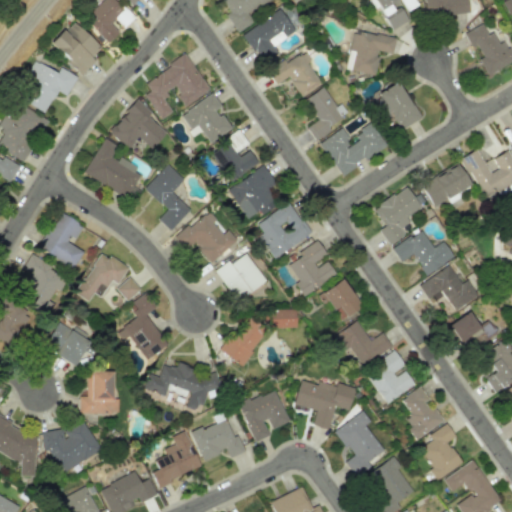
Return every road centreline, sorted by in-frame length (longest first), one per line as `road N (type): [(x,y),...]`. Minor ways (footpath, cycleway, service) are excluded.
road 1 (residential): [(183,5),(511,463)]
road 2 (residential): [(0,252),(75,126),(185,0)]
road 3 (residential): [(327,208),(511,91)]
road 4 (residential): [(45,177),(137,238),(195,308)]
road 5 (residential): [(187,511),(283,459),(304,458),(346,511)]
